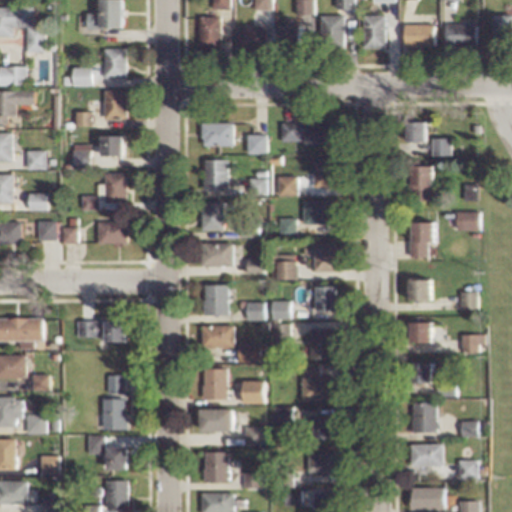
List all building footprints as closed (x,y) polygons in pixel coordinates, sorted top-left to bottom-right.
[(124,28),(123,0),(100,0),(101,13),(87,13),(87,28),(124,28)] [(229,9),(229,0),(211,0),(211,9),(229,9)] [(272,10),(271,0),(253,0),(254,10),(272,10)] [(295,0),(296,15),(314,14),(312,0),(295,0)] [(354,0),(335,0),(335,9),(355,9),(354,0)] [(46,51),(46,27),(34,27),(33,7),(0,7),(0,36),(15,36),(15,28),(28,27),(29,52),(46,51)] [(343,43),(344,16),(321,15),(321,43),(343,43)] [(511,47),(511,15),(494,15),(494,47),(511,47)] [(221,48),(220,16),(199,17),(200,49),(221,48)] [(364,48),(385,48),(385,16),(363,16),(364,48)] [(405,47),(435,47),(436,25),(405,24),(405,47)] [(477,24),(447,25),(447,46),(477,46),(477,24)] [(302,25),(282,25),(282,48),(302,48),(302,25)] [(236,26),(236,48),(265,48),(265,26),(236,26)] [(125,78),(126,49),(104,49),(103,78),(125,78)] [(0,85),(28,85),(27,66),(0,67),(0,85)] [(73,67),(73,86),(92,86),(91,67),(73,67)] [(0,90),(0,124),(10,124),(10,116),(19,116),(19,104),(37,104),(37,90),(0,90)] [(126,118),(126,90),(104,90),(104,118),(126,118)] [(93,126),(93,112),(76,112),(76,126),(93,126)] [(233,145),(232,122),(201,123),(202,146),(233,145)] [(333,144),(333,122),(302,122),(302,145),(333,144)] [(426,142),(426,122),(408,122),(407,142),(426,142)] [(281,142),(299,141),(299,123),(280,123),(281,142)] [(0,132),(0,161),(15,161),(14,132),(0,132)] [(247,154),(266,154),(266,134),(247,134),(247,154)] [(124,135),(102,136),(103,156),(124,155),(124,135)] [(431,156),(450,156),(451,138),(432,138),(431,156)] [(73,169),(90,169),(91,144),(73,144),(73,169)] [(48,150),(29,150),(29,170),(49,170),(48,150)] [(313,187),(335,187),(334,158),(312,159),(313,187)] [(228,160),(204,159),(203,190),(228,190),(228,160)] [(434,200),(434,166),(412,166),(412,200),(434,200)] [(14,174),(0,173),(0,203),(15,203),(14,174)] [(126,201),(126,173),(104,173),(104,184),(97,184),(97,195),(105,195),(105,201),(126,201)] [(297,176),(277,176),(278,196),(297,195),(297,176)] [(267,195),(266,178),(249,178),(250,195),(267,195)] [(30,193),(30,211),(49,211),(48,193),(30,193)] [(81,209),(98,209),(98,196),(82,196),(81,209)] [(222,201),(201,202),(202,230),(223,230),(222,201)] [(333,201),(302,202),(303,224),(333,223),(333,201)] [(456,230),(479,230),(480,212),(456,211),(456,230)] [(295,219),(279,218),(279,235),(295,235),(295,219)] [(0,243),(22,244),(22,222),(0,221),(0,243)] [(57,221),(39,221),(39,241),(57,240),(57,221)] [(126,244),(126,221),(98,221),(98,244),(126,244)] [(434,222),(410,223),(411,257),(427,257),(427,242),(435,242),(434,222)] [(77,243),(77,226),(62,227),(62,243),(77,243)] [(313,271),(335,271),(335,242),(304,243),(304,255),(313,255),(313,271)] [(232,243),(203,243),(203,266),(233,266),(232,243)] [(296,279),(296,254),(276,254),(276,279),(296,279)] [(264,274),(264,259),(247,258),(247,274),(264,274)] [(409,280),(410,300),(432,299),(431,280),(409,280)] [(204,315),(228,315),(229,285),(204,285),(204,315)] [(336,286),(314,287),(315,312),(337,312),(336,286)] [(460,310),(477,309),(476,292),(460,292),(460,310)] [(271,319),(290,319),(290,300),(271,301),(271,319)] [(247,321),(265,320),(264,301),(246,302),(247,321)] [(0,318),(0,340),(18,340),(19,349),(33,348),(33,341),(43,340),(43,317),(0,318)] [(77,338),(104,337),(104,342),(127,341),(127,320),(76,321),(77,338)] [(272,342),(289,342),(289,324),(272,323),(272,342)] [(431,323),(410,323),(410,343),(431,343),(431,323)] [(234,325),(202,326),(202,347),(234,347),(234,325)] [(332,359),(333,329),(310,329),(309,358),(332,359)] [(477,352),(477,344),(483,344),(483,335),(461,334),(461,351),(477,352)] [(239,362),(264,362),(264,343),(238,343),(239,362)] [(0,377),(26,378),(25,355),(0,355),(0,377)] [(432,383),(432,363),(412,363),(412,384),(432,383)] [(302,401),(336,400),(335,377),(319,378),(319,365),(301,365),(302,401)] [(228,399),(228,369),(204,368),(203,399),(228,399)] [(32,390),(49,391),(49,375),(33,375),(32,390)] [(125,375),(107,375),(107,393),(124,394),(125,375)] [(265,403),(265,381),(244,380),(243,403),(265,403)] [(0,426),(15,426),(15,418),(22,418),(22,397),(0,397),(0,426)] [(126,398),(102,399),(102,430),(126,429),(126,398)] [(412,432),(436,433),(436,402),(412,402),(412,432)] [(273,425),(291,426),(292,407),(274,406),(273,425)] [(202,431),(235,430),(234,409),(202,409),(202,431)] [(26,434),(46,433),(45,413),(26,414),(26,434)] [(336,418),(314,418),(314,438),(336,438),(336,418)] [(460,421),(461,436),(477,436),(476,420),(460,421)] [(264,427),(245,427),(244,445),(264,446),(264,427)] [(87,453),(104,453),(104,435),(87,435),(87,453)] [(14,439),(0,439),(0,470),(15,470),(14,439)] [(442,465),(442,444),(410,445),(410,466),(442,465)] [(128,470),(129,448),(107,447),(107,469),(128,470)] [(307,472),(336,472),(336,452),(307,451),(307,472)] [(229,482),(228,452),(204,452),(205,483),(229,482)] [(40,455),(39,474),(58,475),(59,455),(40,455)] [(457,460),(458,479),(477,478),(476,459),(457,460)] [(262,472),(243,473),(244,488),(262,488),(262,472)] [(0,503),(26,504),(26,481),(0,480),(0,503)] [(106,480),(105,509),(127,509),(128,480),(106,480)] [(444,509),(443,487),(410,488),(410,509),(444,509)] [(283,506),(301,505),(301,490),(283,490),(283,506)] [(234,511),(234,492),(202,493),(202,511),(234,511)] [(313,511),(332,511),(333,492),(314,492),(313,511)] [(40,497),(40,511),(58,511),(58,497),(40,497)] [(458,511),(478,511),(479,501),(458,501),(458,511)]
